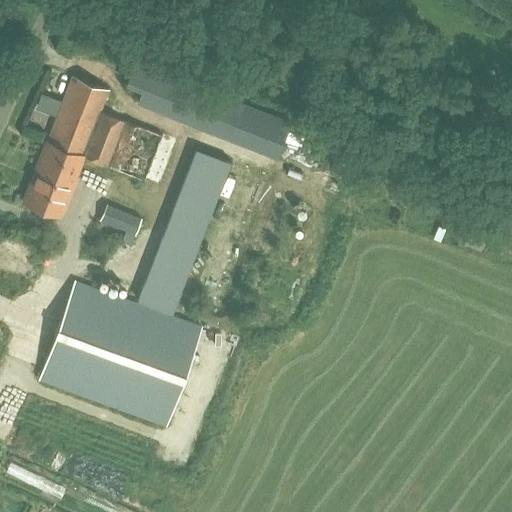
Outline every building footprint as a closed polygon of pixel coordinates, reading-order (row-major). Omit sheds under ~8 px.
[(248,103),(220,91),(136,58),(126,84),(142,91),(138,101),(205,128),(233,140),(248,103)] [(179,139),(161,133),(125,119),(125,118),(100,110),(109,88),(73,74),(24,201),(60,214),(83,155),(108,164),(143,178),(161,185),(179,139)] [(279,140),(287,118),(250,102),(239,126),(279,140)] [(172,311),(232,159),(199,146),(139,299),(172,311)] [(136,234),(143,217),(107,202),(100,219),(136,234)] [(167,424),(203,325),(75,279),(39,377),(167,424)]
